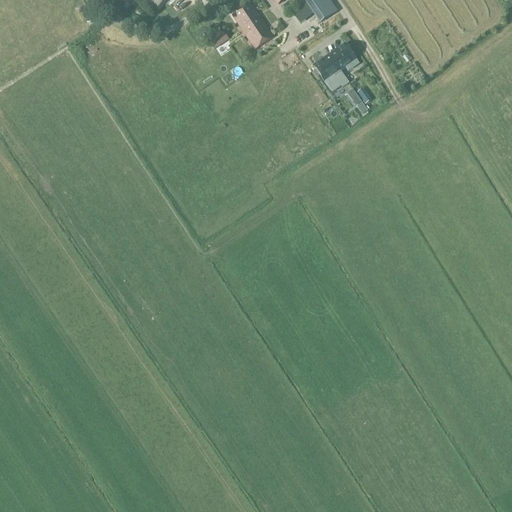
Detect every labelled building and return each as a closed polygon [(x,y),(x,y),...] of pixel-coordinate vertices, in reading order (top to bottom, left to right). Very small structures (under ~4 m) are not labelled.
[(143,0),(151,7),(153,4),(158,9),(160,6),(173,19),(187,5),(182,0),(143,0)] [(337,12),(328,0),(304,0),(321,24),(337,12)] [(272,39),(250,5),(232,17),(255,51),(272,39)] [(214,39),(210,42),(215,49),(219,46),(214,39)] [(337,54),(331,58),(340,72),(346,68),(348,72),(359,65),(345,45),(335,52),(337,54)] [(335,75),(340,72),(331,58),(325,63),(323,60),(314,67),(327,87),(338,79),(335,75)] [(353,91),(347,96),(355,107),(362,103),(353,91)] [(368,97),(362,101),(365,106),(371,101),(368,97)] [(358,108),(362,115),(368,111),(363,104),(358,108)]
